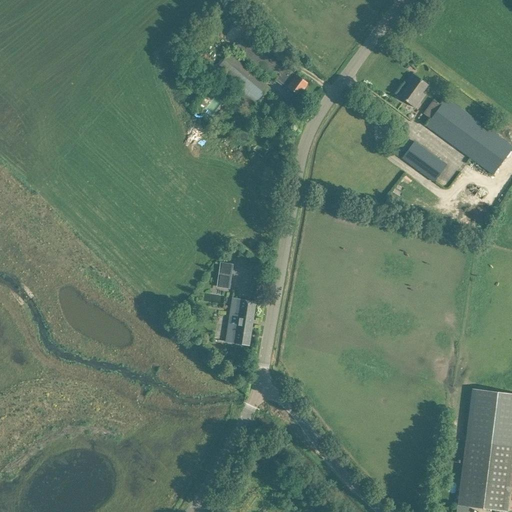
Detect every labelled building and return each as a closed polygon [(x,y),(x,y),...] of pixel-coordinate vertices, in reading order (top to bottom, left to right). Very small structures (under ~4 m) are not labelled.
[(247,33),(234,48),(274,81),(276,79),(286,67),(287,66),(247,33)] [(221,63),(213,73),(251,106),(267,87),(229,54),(221,63)] [(276,79),(274,81),(287,90),(289,88),(291,90),(299,96),(308,83),(300,77),(287,68),(286,67),(276,79)] [(428,85),(421,79),(413,74),(406,82),(409,84),(399,97),(407,103),(414,108),(424,94),(422,93),(428,85)] [(426,125),(493,175),(511,148),(511,146),(446,98),(426,125)] [(414,141),(402,158),(434,182),(446,165),(414,141)] [(196,305),(207,310),(216,287),(205,283),(196,305)] [(255,302),(245,300),(231,298),(224,342),(249,345),(255,302)] [(507,511),(511,472),(511,393),(472,388),(466,440),(457,506),(507,511)]
